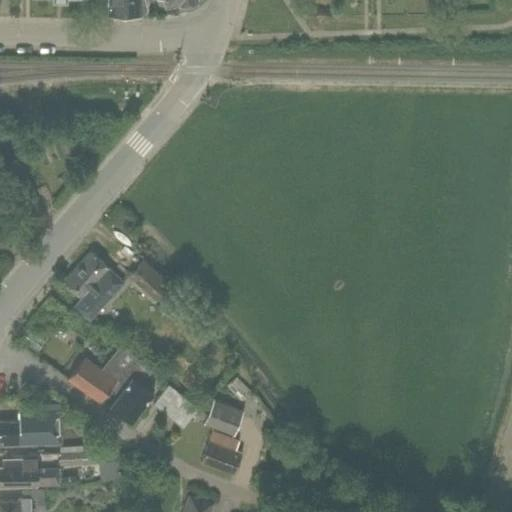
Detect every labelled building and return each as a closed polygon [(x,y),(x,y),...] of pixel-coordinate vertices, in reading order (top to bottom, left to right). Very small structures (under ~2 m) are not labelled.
[(107,0),(107,13),(141,14),(146,9),(146,0),(107,0)] [(0,156),(9,152),(0,134),(0,156)] [(0,197),(0,237),(8,233),(5,227),(10,224),(3,210),(7,208),(1,197),(0,197)] [(74,304),(76,305),(90,318),(124,280),(90,250),(63,280),(81,296),(74,304)] [(127,273),(157,298),(171,281),(142,256),(127,273)] [(151,369),(120,345),(102,369),(84,356),(67,377),(99,400),(111,385),(120,391),(110,403),(131,419),(152,392),(140,383),(151,369)] [(152,403),(182,426),(198,407),(168,383),(152,403)] [(204,421),(234,433),(243,409),(213,397),(204,421)] [(61,443),(60,404),(18,405),(18,420),(0,420),(0,438),(1,439),(1,444),(61,443)] [(201,460),(233,472),(241,452),(235,449),(239,440),(212,430),(201,460)] [(99,461),(98,448),(58,451),(59,464),(99,461)] [(37,468),(36,459),(2,460),(2,466),(0,465),(0,485),(58,484),(58,468),(37,468)] [(182,511),(209,511),(212,503),(188,495),(182,511)] [(0,511),(30,511),(30,497),(18,497),(18,500),(0,499),(0,511)]
